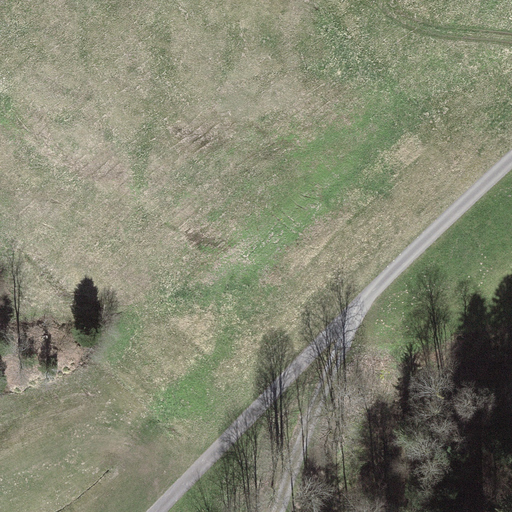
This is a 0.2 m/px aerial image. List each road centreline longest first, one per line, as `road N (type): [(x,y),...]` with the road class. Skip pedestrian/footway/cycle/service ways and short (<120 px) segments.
road 1 (track): [(511,162),(160,511)]
road 2 (track): [(353,313),(278,511)]
